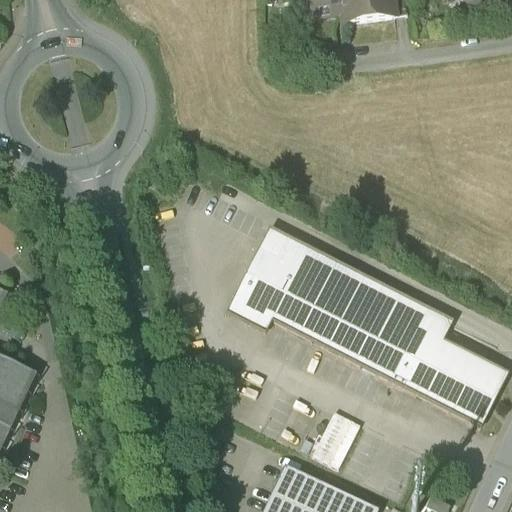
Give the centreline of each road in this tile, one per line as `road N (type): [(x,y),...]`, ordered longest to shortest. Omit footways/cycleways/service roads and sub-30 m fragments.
road 1 (tertiary): [(173,511),(87,163)]
road 2 (residential): [(511,40),(318,67)]
road 3 (tertiary): [(87,163),(105,155),(129,125),(131,86),(110,54),(55,41)]
